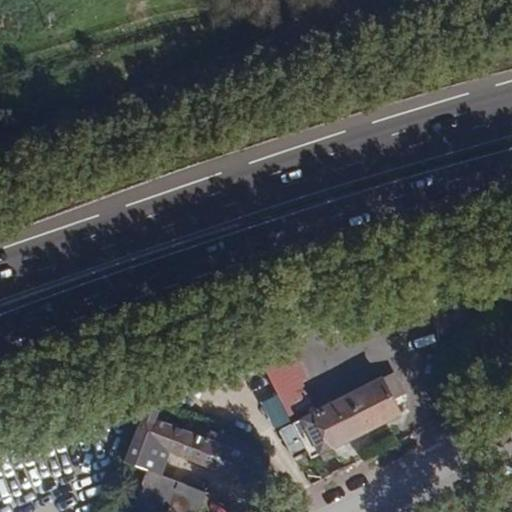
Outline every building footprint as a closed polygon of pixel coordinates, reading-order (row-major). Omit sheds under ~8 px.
[(313,403),(280,339),(253,348),(289,416),(313,403)] [(383,375),(392,394),(400,390),(390,372),(383,375)] [(383,375),(292,422),(296,430),(311,459),(401,410),(392,394),(383,375)] [(275,431),(292,422),(289,416),(272,424),(275,431)] [(208,439),(152,418),(144,439),(236,474),(247,446),(211,431),(208,439)] [(285,437),(300,465),(311,459),(296,430),(285,437)] [(127,456),(136,460),(141,447),(133,444),(127,456)] [(205,491),(150,470),(136,506),(150,511),(183,511),(186,505),(197,509),(205,491)]
